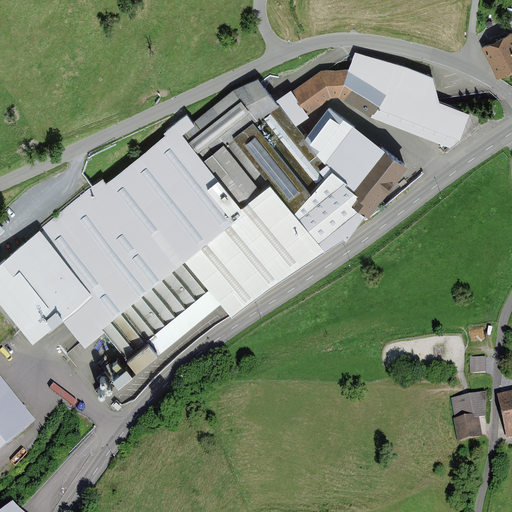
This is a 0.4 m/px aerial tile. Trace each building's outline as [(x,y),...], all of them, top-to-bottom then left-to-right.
[(483,48),(498,80),(511,73),(511,34),(483,48)] [(471,116),(440,104),(432,78),(354,52),(349,70),(321,72),(276,102),(253,73),(233,89),(192,122),(188,116),(164,134),(166,136),(107,184),(103,180),(0,265),(0,304),(33,346),(64,321),(84,348),(103,333),(137,376),(220,304),(230,315),(344,237),(349,241),(365,218),(369,219),(408,168),(381,150),(328,108),(306,138),(297,126),(309,118),(307,116),(337,95),(360,113),(447,149),(461,139),(471,116)] [(292,84),(308,74),(305,69),(289,80),(292,84)] [(469,356),(469,371),(482,371),(482,356),(469,356)] [(111,364),(115,370),(119,367),(115,361),(111,364)] [(126,371),(113,384),(119,391),(132,379),(126,371)] [(95,392),(101,399),(115,388),(104,374),(97,379),(102,386),(95,392)] [(0,448),(36,419),(0,375),(0,448)] [(479,390),(448,396),(457,438),(474,434),(470,416),(484,413),(479,390)] [(511,393),(498,396),(505,429),(511,426),(511,393)]
